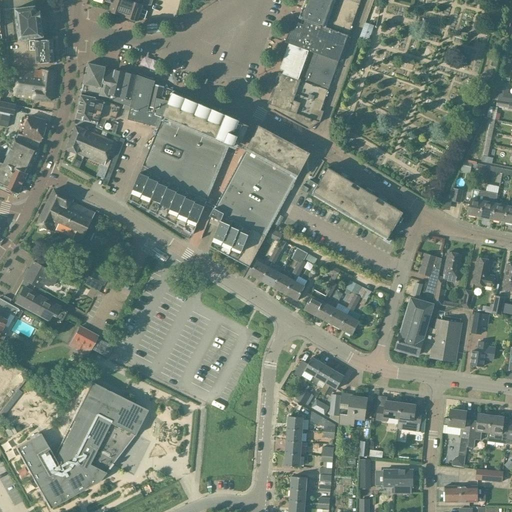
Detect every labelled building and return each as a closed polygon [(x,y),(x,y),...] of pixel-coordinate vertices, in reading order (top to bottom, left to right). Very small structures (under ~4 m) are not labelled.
[(109,12),(138,22),(139,18),(140,14),(142,10),(143,5),(151,5),(152,0),(143,0),(142,5),(126,0),(112,0),(112,2),(109,12)] [(305,0),(299,19),(302,20),(300,24),(293,21),(285,42),(289,44),(280,69),(284,71),(283,74),(279,72),(268,104),(269,104),(268,107),(307,129),(308,129),(310,130),(319,122),(319,123),(323,111),(321,110),(339,60),(342,61),(350,39),(347,38),(360,0),(305,0)] [(15,8),(19,40),(44,37),(41,11),(36,11),(35,6),(15,8)] [(360,39),(368,42),(374,26),(365,23),(360,39)] [(35,50),(36,63),(53,63),(52,40),(30,41),(30,50),(35,50)] [(120,50),(118,60),(126,61),(128,52),(120,50)] [(143,56),(140,65),(157,70),(160,61),(143,56)] [(114,101),(130,107),(128,120),(144,124),(153,84),(154,84),(155,81),(137,75),(137,76),(115,71),(115,70),(106,68),(107,67),(88,63),(83,85),(84,86),(85,86),(84,88),(83,89),(82,92),(108,97),(114,101)] [(42,90),(52,92),(54,71),(40,70),(40,71),(34,70),(34,72),(16,71),(15,87),(34,89),(34,88),(42,89),(42,90)] [(144,124),(155,126),(156,123),(160,115),(156,114),(158,109),(159,109),(165,87),(154,84),(153,84),(144,124)] [(14,97),(51,100),(52,92),(42,90),(42,89),(34,88),(34,89),(15,87),(14,97)] [(160,124),(172,93),(173,93),(174,91),(165,87),(159,109),(158,109),(156,114),(160,115),(156,123),(160,124)] [(500,88),(498,100),(506,102),(508,90),(500,88)] [(173,93),(172,93),(160,124),(129,199),(128,200),(193,234),(194,234),(193,234),(230,144),(235,146),(237,139),(242,141),(249,126),(239,122),(240,120),(173,93)] [(91,123),(97,124),(99,118),(103,119),(108,103),(104,101),(96,99),(96,98),(81,95),(76,118),(92,122),(91,123)] [(0,126),(8,128),(10,114),(14,115),(16,104),(0,100),(0,126)] [(4,187),(18,193),(38,149),(38,148),(40,140),(41,141),(44,138),(45,134),(44,131),(46,129),(48,125),(46,123),(47,121),(29,116),(24,135),(18,134),(16,138),(15,138),(10,148),(13,149),(5,166),(0,164),(0,182),(5,184),(4,187)] [(210,246),(249,267),(293,185),(310,153),(259,125),(241,158),(210,216),(221,220),(210,246)] [(77,153),(105,164),(114,142),(86,131),(86,130),(76,126),(67,149),(77,153)] [(116,147),(121,149),(125,140),(120,138),(116,147)] [(104,177),(110,179),(121,149),(116,147),(104,177)] [(312,195),(387,240),(393,231),(395,227),(400,219),(404,213),(328,168),(321,180),(318,185),(311,181),(309,180),(306,186),(303,185),(301,189),(305,191),(308,193),(312,195)] [(487,184),(486,191),(498,193),(499,186),(487,184)] [(60,232),(82,242),(95,213),(73,202),(74,201),(71,200),(72,198),(54,189),(38,224),(59,234),(60,232)] [(460,202),(463,191),(453,189),(451,200),(460,202)] [(480,217),(485,191),(480,190),(473,189),(471,199),(468,214),(480,217)] [(480,217),(492,219),(497,194),(485,191),(480,217)] [(492,219),(504,222),(508,206),(496,203),(498,194),(497,194),(492,219)] [(272,253),(278,257),(282,250),(276,246),(272,253)] [(443,278),(456,280),(461,254),(448,252),(443,278)] [(268,260),(274,264),(278,257),(272,253),(268,260)] [(306,260),(314,264),(317,259),(308,254),(306,260)] [(442,259),(424,254),(419,273),(429,276),(427,286),(436,288),(442,259)] [(475,287),(481,289),(482,285),(493,288),(495,276),(488,274),(490,261),(478,258),(473,284),(476,284),(475,287)] [(296,266),(303,269),(306,263),(300,259),(296,266)] [(249,274),(262,281),(269,267),(257,260),(249,274)] [(23,279),(26,281),(34,285),(47,292),(67,303),(76,286),(33,262),(28,269),(27,268),(22,276),(24,277),(23,279)] [(502,289),(511,291),(511,264),(507,264),(502,289)] [(334,283),(340,270),(331,265),(327,272),(333,275),(330,281),(331,282),(334,283)] [(110,273),(96,266),(90,277),(88,276),(84,284),(98,291),(102,285),(103,286),(110,273)] [(292,274),(298,277),(303,269),(296,266),(292,274)] [(262,281),(274,287),(281,273),(269,267),(262,281)] [(274,287),(286,294),(293,280),(281,273),(274,287)] [(286,294),(298,300),(305,286),(293,280),(286,294)] [(26,281),(14,302),(47,320),(59,326),(66,313),(58,308),(59,307),(55,305),(44,299),(43,300),(30,293),(34,285),(26,281)] [(347,309),(350,310),(362,287),(350,281),(346,290),(355,294),(347,309)] [(328,289),(333,291),(337,284),(334,283),(331,282),(328,289)] [(412,294),(419,296),(422,284),(416,282),(412,294)] [(350,310),(353,312),(361,298),(363,299),(360,303),(364,305),(371,292),(362,287),(350,310)] [(324,303),(327,297),(329,298),(333,291),(328,289),(327,288),(323,295),(314,291),(312,296),(305,310),(317,316),(324,303)] [(462,308),(470,309),(474,292),(465,290),(462,305),(462,308)] [(0,341),(1,342),(6,334),(2,332),(5,327),(3,326),(10,313),(19,318),(22,311),(6,303),(9,298),(4,296),(1,300),(0,299),(0,341)] [(317,316),(329,322),(336,309),(333,307),(335,302),(329,299),(329,298),(327,297),(324,303),(317,316)] [(492,313),(501,315),(504,298),(495,297),(492,313)] [(431,357),(454,361),(460,323),(437,320),(436,329),(426,326),(433,304),(411,298),(401,334),(400,333),(396,349),(418,355),(419,352),(432,355),(431,357)] [(511,305),(505,304),(503,313),(511,314),(511,305)] [(329,322),(341,328),(348,315),(336,309),(329,322)] [(484,314),(474,313),(471,333),(481,334),(484,314)] [(341,328),(353,335),(360,321),(348,315),(341,328)] [(97,336),(79,327),(73,339),(90,349),(91,348),(97,337),(97,336)] [(97,337),(91,348),(106,357),(112,345),(97,337)] [(471,365),(482,367),(484,358),(493,360),(495,348),(490,347),(490,343),(479,342),(477,351),(473,351),(471,365)] [(312,382),(323,364),(312,357),(308,364),(302,361),(294,374),(300,377),(304,370),(315,377),(312,382)] [(325,383),(333,370),(323,364),(312,382),(316,384),(319,379),(325,383)] [(344,376),(333,370),(325,383),(320,391),(325,394),(330,386),(336,389),(344,376)] [(40,433),(15,447),(49,509),(99,480),(105,473),(107,474),(108,472),(110,470),(108,469),(134,436),(147,410),(109,391),(110,390),(105,388),(105,389),(91,382),(53,457),(40,433)] [(300,401),(306,392),(301,389),(295,398),(300,401)] [(311,395),(306,392),(300,401),(306,404),(311,395)] [(338,425),(353,426),(354,416),(365,417),(368,398),(350,396),(348,410),(340,409),(338,425)] [(316,399),(312,408),(325,414),(329,405),(316,399)] [(388,417),(398,418),(400,403),(386,401),(385,407),(378,406),(376,420),(387,422),(388,417)] [(408,430),(419,432),(422,411),(415,410),(415,405),(400,403),(398,418),(409,420),(408,430)] [(331,405),(330,415),(338,416),(339,406),(331,405)] [(467,447),(468,447),(471,420),(465,419),(466,412),(450,409),(448,425),(460,427),(459,438),(468,439),(467,447)] [(308,419),(317,425),(322,418),(312,412),(308,419)] [(468,447),(474,448),(475,440),(480,441),(482,431),(488,432),(490,415),(478,413),(477,421),(471,420),(468,447)] [(490,415),(488,432),(487,441),(507,444),(509,425),(503,424),(504,417),(490,415)] [(288,429),(302,430),(303,417),(289,416),(288,429)] [(324,432),(335,433),(335,425),(325,419),(324,432)] [(288,429),(287,441),(302,442),(302,430),(288,429)] [(286,453),(301,454),(302,442),(287,441),(286,453)] [(369,442),(360,441),(359,455),(367,456),(369,442)] [(322,456),(333,457),(333,448),(322,447),(322,456)] [(285,466),(300,467),(301,454),(286,453),(285,466)] [(477,480),(502,482),(503,471),(478,469),(477,480)] [(370,470),(360,470),(360,488),(370,488),(370,470)] [(384,470),(376,470),(376,486),(384,486),(384,487),(393,487),(393,493),(411,493),(411,487),(412,487),(412,470),(384,470)] [(306,485),(306,477),(291,476),(290,489),(306,490),(312,491),(312,486),(306,485)] [(445,486),(445,502),(477,502),(477,486),(445,486)] [(305,502),(306,490),(290,489),(290,501),(305,502)] [(368,511),(369,498),(359,498),(358,511),(368,511)] [(288,511),(304,511),(305,502),(290,501),(288,511)]
